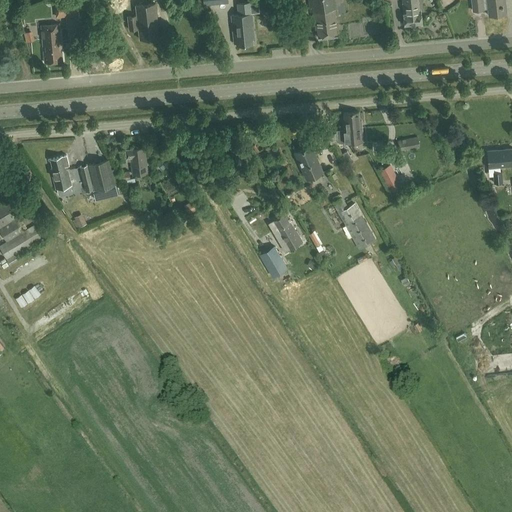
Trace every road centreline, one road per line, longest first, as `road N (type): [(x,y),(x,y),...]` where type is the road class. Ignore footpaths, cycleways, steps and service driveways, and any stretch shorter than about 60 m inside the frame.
road 1 (unclassified): [(0,137),(511,90)]
road 2 (secondary): [(0,113),(511,67)]
road 3 (unclassified): [(0,89),(511,44)]
road 4 (track): [(276,296),(163,122)]
